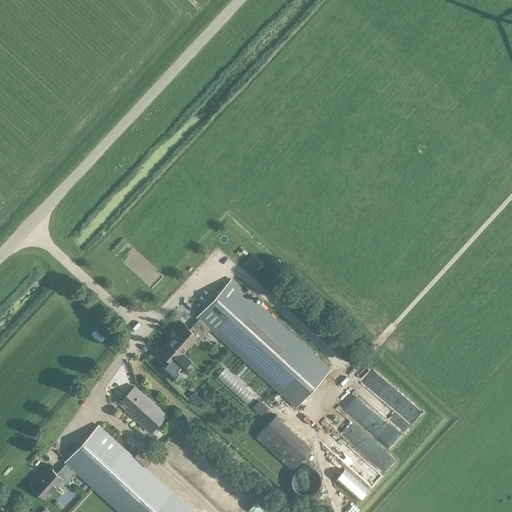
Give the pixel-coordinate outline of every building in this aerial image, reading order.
[(252,258),(248,263),(255,270),(259,265),(252,258)] [(210,329),(295,406),(329,369),(232,280),(198,317),(199,319),(210,329)] [(166,362),(160,369),(172,380),(173,380),(178,374),(177,373),(176,372),(179,369),(181,371),(190,361),(183,354),(181,353),(194,340),(197,343),(210,329),(199,319),(189,329),(183,324),(177,330),(178,331),(160,352),(169,360),(166,363),(166,362)] [(246,402),(251,396),(222,369),(216,374),(246,402)] [(405,406),(409,402),(384,381),(381,384),(373,377),(367,383),(409,421),(415,414),(405,406)] [(353,386),(376,408),(381,403),(358,381),(353,386)] [(134,387),(119,403),(120,404),(123,400),(130,406),(126,410),(150,432),(166,415),(134,387)] [(339,406),(369,433),(396,440),(365,413),(368,404),(360,401),(359,404),(354,402),(346,395),(341,401),(339,406)] [(259,400),(252,408),(261,416),(268,408),(259,400)] [(65,462),(66,463),(76,472),(119,511),(193,511),(99,425),(65,462)] [(379,464),(383,452),(368,447),(364,459),(379,464)] [(30,467),(33,472),(42,467),(39,462),(30,467)] [(350,464),(367,483),(375,475),(365,464),(359,469),(352,462),(350,464)] [(66,463),(56,473),(50,467),(32,487),(45,498),(62,479),(66,483),(76,472),(66,463)] [(349,474),(343,483),(356,491),(361,482),(349,474)] [(282,511),(263,494),(246,511),(282,511)]
